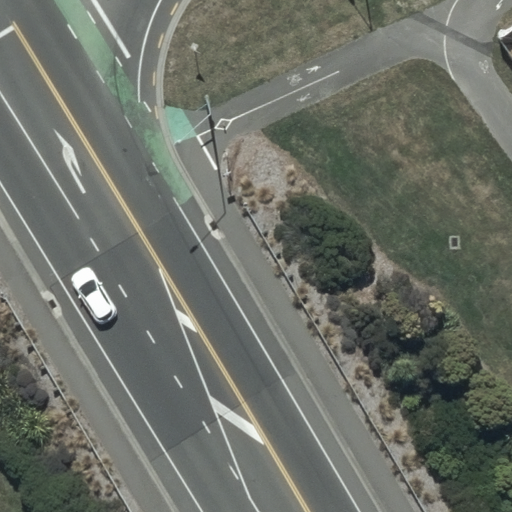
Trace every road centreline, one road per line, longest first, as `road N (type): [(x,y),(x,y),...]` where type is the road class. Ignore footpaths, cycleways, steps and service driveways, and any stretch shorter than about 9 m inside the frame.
road 1 (secondary): [(23,0),(331,511)]
road 2 (secondary): [(229,511),(0,137)]
